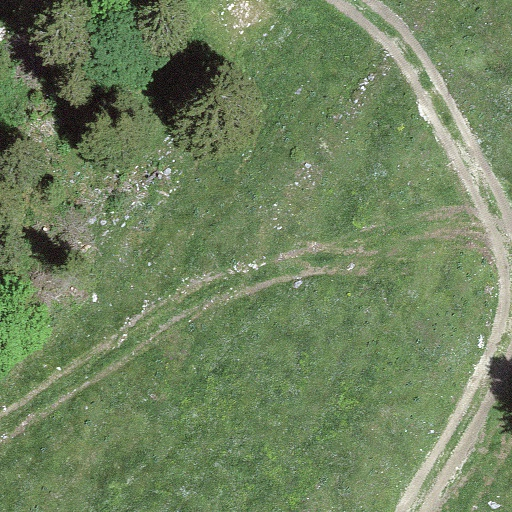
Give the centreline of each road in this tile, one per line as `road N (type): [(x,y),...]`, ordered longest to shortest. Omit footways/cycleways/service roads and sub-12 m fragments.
road 1 (track): [(511,254),(459,141),(397,38),(355,0)]
road 2 (track): [(417,511),(511,321)]
